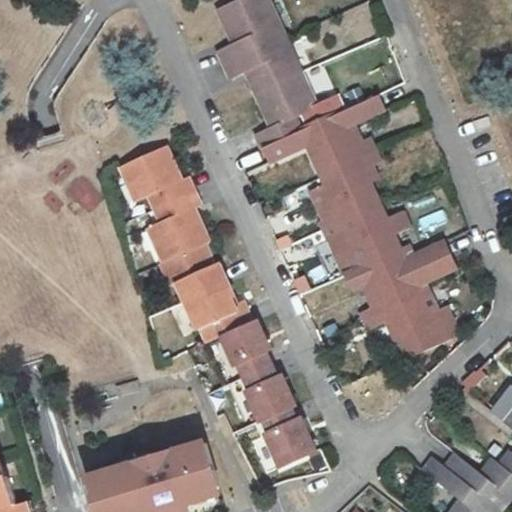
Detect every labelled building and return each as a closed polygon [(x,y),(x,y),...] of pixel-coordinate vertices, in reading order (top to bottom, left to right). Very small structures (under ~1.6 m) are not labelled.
[(259,131),(265,145),(306,127),(299,111),(317,103),(291,42),(285,45),(273,18),(279,15),(272,0),(227,0),(219,4),(229,27),(234,25),(237,33),(220,41),(232,68),(249,61),(253,69),(250,71),(269,115),(274,113),(279,123),(259,131)] [(306,127),(265,145),(272,161),(308,146),(337,215),(322,221),(330,241),(348,234),(362,268),(347,274),(354,290),(370,284),(380,308),(365,314),(372,330),(387,323),(404,362),(463,337),(450,308),(430,316),(419,289),(463,270),(451,243),(406,262),(395,237),(412,230),(405,214),(388,222),(367,174),(383,167),(371,141),(355,148),(347,130),(389,112),(382,95),(306,127)] [(511,222),(511,183),(485,115),(460,125),(500,228),(511,222)] [(176,290),(181,289),(207,352),(226,344),(236,372),(243,369),(253,392),(247,394),(281,479),(326,461),(291,376),(285,378),(276,357),(278,356),(266,323),(255,328),(229,265),(221,268),(213,247),(216,246),(203,210),(207,209),(196,178),(186,182),(172,149),(123,170),(138,204),(149,199),(159,225),(150,228),(163,265),(166,264),(176,290)] [(206,446),(88,482),(97,511),(144,511),(149,511),(172,511),(190,507),(188,499),(219,489),(206,446)] [(0,511),(34,511),(32,505),(23,508),(14,479),(9,481),(0,449),(0,511)] [(454,460),(449,467),(507,511),(511,504),(511,470),(508,467),(499,460),(487,475),(460,453),(454,460)] [(506,511),(507,511),(449,467),(438,458),(432,466),(428,471),(467,502),(459,511),(506,511)]
